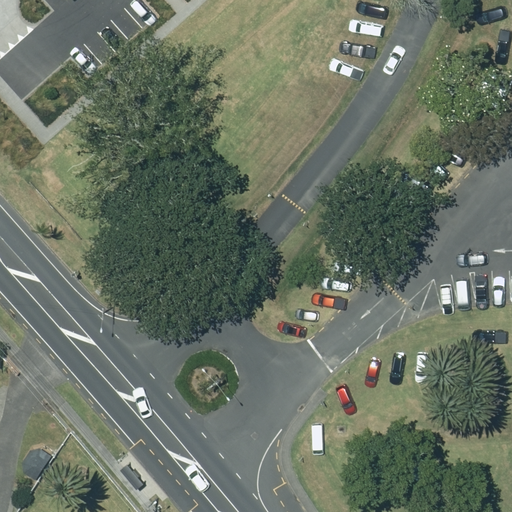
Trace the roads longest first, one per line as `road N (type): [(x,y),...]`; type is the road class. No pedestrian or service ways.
road 1 (tertiary): [(226,511),(0,247)]
road 2 (unknown): [(321,364),(254,344),(221,290)]
